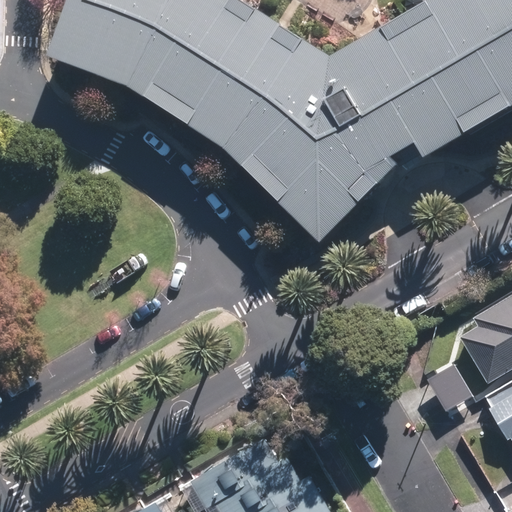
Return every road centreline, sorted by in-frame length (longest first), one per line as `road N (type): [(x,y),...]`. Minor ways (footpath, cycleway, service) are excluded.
road 1 (residential): [(285,353),(190,199),(166,174),(104,135),(0,99)]
road 2 (residential): [(9,511),(285,353)]
road 3 (residential): [(285,353),(511,222)]
road 4 (residential): [(352,383),(427,511)]
